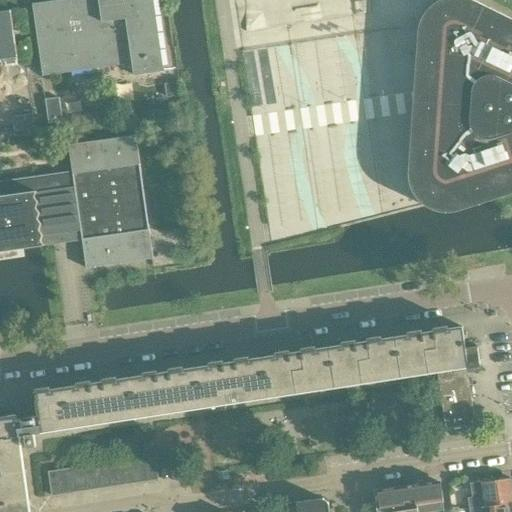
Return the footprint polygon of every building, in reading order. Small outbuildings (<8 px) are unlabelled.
[(77,0),(32,6),(42,77),(133,64),(135,76),(164,72),(153,0),(77,0)] [(421,24),(419,31),(409,176),(410,183),(412,190),(415,196),(420,202),(426,207),(432,210),(439,213),(446,214),(453,214),(460,212),(491,202),(511,194),(511,20),(480,5),(474,2),(467,0),(445,0),(439,3),(433,6),(428,11),(424,17),(421,24)] [(10,12),(0,13),(0,60),(17,58),(10,12)] [(45,101),(49,125),(62,122),(59,99),(45,101)] [(13,118),(15,138),(35,135),(33,115),(13,118)] [(44,247),(41,242),(42,239),(81,233),(86,269),(153,260),(136,137),(68,146),(72,172),(0,182),(0,261),(24,258),(23,250),(44,247)] [(35,393),(39,417),(17,420),(20,437),(41,434),(438,374),(467,369),(467,370),(481,368),(478,348),(465,350),(462,328),(35,393)] [(475,426),(467,370),(467,369),(438,374),(446,430),(475,426)] [(30,511),(20,437),(17,420),(17,416),(0,418),(0,511),(30,511)] [(155,457),(142,459),(146,483),(158,481),(155,457)] [(142,459),(131,460),(134,484),(146,483),(142,459)] [(131,460),(119,462),(122,486),(134,484),(131,460)] [(119,462),(107,464),(111,488),(122,486),(119,462)] [(107,464),(96,466),(99,490),(111,488),(107,464)] [(96,466),(84,467),(87,491),(99,490),(96,466)] [(84,467),(72,469),(76,493),(87,491),(84,467)] [(72,469),(61,471),(64,495),(76,493),(72,469)] [(64,495),(61,471),(48,473),(52,497),(64,495)] [(472,497),(468,498),(469,509),(486,506),(511,502),(511,486),(511,479),(482,484),(484,495),(472,497)] [(379,491),(376,496),(378,507),(376,507),(376,511),(380,511),(416,507),(416,506),(442,503),(441,500),(438,483),(379,491)] [(323,500),(288,504),(289,511),(329,511),(328,504),(329,504),(323,499),(323,500)] [(511,511),(511,502),(486,506),(469,509),(469,511),(511,511)] [(416,507),(380,511),(442,511),(443,511),(442,503),(416,506),(416,507)]
